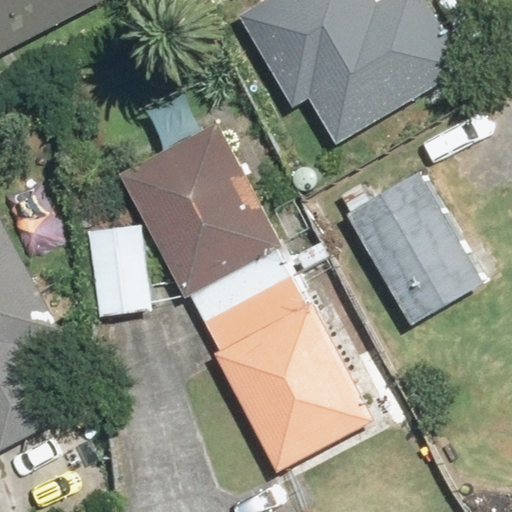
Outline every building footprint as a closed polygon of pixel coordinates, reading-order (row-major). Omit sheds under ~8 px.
[(0,0),(0,62),(33,44),(115,0),(0,0)] [(387,0),(279,0),(255,13),(306,106),(326,95),(354,143),(479,70),(437,0),(393,0),(389,3),(387,0)] [(151,108),(175,155),(138,174),(291,471),(393,418),(240,121),(227,128),(203,81),(151,108)] [(432,170),(358,215),(423,323),(498,278),(432,170)] [(0,426),(11,446),(17,443),(74,412),(38,345),(74,326),(0,188),(0,426)] [(153,224),(100,231),(112,323),(165,316),(153,224)]
